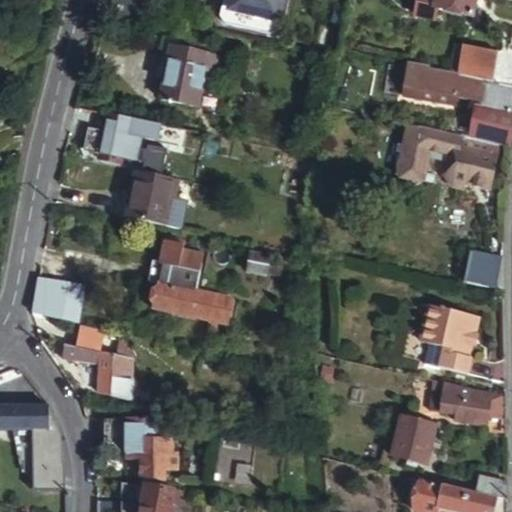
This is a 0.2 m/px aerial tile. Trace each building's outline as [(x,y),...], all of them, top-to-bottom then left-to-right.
[(233,0),(231,10),(268,18),(271,0),(233,0)] [(436,0),(434,10),(470,18),(474,0),(436,0)] [(268,18),(231,10),(228,25),(265,33),(268,18)] [(175,43),(188,46),(190,37),(169,32),(166,47),(174,49),(175,43)] [(174,49),(169,73),(164,95),(200,104),(208,70),(216,72),(221,53),(188,46),(175,43),(174,49)] [(463,46),(455,76),(463,78),(470,48),(463,46)] [(160,71),(169,73),(174,49),(166,47),(160,71)] [(463,78),(496,87),(503,57),(470,48),(463,78)] [(438,72),(420,68),(418,74),(436,77),(438,72)] [(455,76),(438,72),(436,77),(465,85),(463,96),(461,102),(461,105),(511,117),(511,90),(496,87),(463,78),(455,76)] [(436,77),(418,74),(414,90),(461,102),(463,96),(465,85),(436,77)] [(170,126),(116,114),(106,162),(127,167),(132,142),(144,145),(147,133),(168,138),(170,126)] [(491,191),(502,148),(410,126),(398,176),(426,183),(432,158),(449,162),(446,177),(453,188),(465,191),(467,186),(491,191)] [(151,176),(171,180),(177,153),(158,148),(151,176)] [(163,227),(173,181),(171,180),(151,176),(133,172),(124,218),(163,227)] [(164,238),(159,262),(156,276),(158,276),(156,284),(155,284),(150,309),(208,322),(206,328),(215,330),(216,323),(225,325),(230,300),(193,292),(201,255),(180,251),(182,242),(164,238)] [(497,291),(504,259),(472,252),(464,283),(497,291)] [(273,257),(252,253),(248,273),(268,278),(269,274),(281,276),(283,266),(271,262),(273,257)] [(156,276),(159,262),(149,260),(144,282),(155,284),(156,284),(158,276),(156,276)] [(82,304),(35,294),(32,313),(78,323),(82,304)] [(297,305),(282,301),(274,334),(289,338),(297,305)] [(462,341),(475,343),(481,319),(426,305),(420,332),(462,341)] [(462,341),(420,332),(418,342),(425,346),(438,349),(435,368),(467,376),(471,359),(459,356),(462,341)] [(471,359),(475,343),(462,341),(459,356),(471,359)] [(97,390),(128,397),(136,360),(68,344),(65,358),(102,367),(97,390)] [(438,349),(425,346),(421,365),(435,368),(438,349)] [(154,384),(139,381),(135,397),(150,400),(154,384)] [(453,398),(455,385),(445,383),(443,396),(453,398)] [(472,401),(474,390),(455,385),(453,398),(472,401)] [(505,420),(505,396),(474,390),(472,401),(453,398),(443,396),(431,395),(429,410),(454,413),(453,420),(485,424),(486,418),(505,420)] [(48,407),(0,406),(0,430),(48,430),(48,407)] [(427,466),(438,423),(401,415),(399,422),(392,456),(407,460),(417,463),(427,466)] [(101,444),(123,444),(123,416),(94,416),(101,444)] [(160,457),(160,451),(160,417),(123,416),(123,444),(123,457),(138,457),(160,457)] [(138,475),(164,481),(164,471),(174,471),(173,452),(160,451),(160,457),(138,457),(138,475)] [(64,474),(62,457),(37,460),(38,476),(42,475),(43,491),(64,489),(64,474)] [(123,457),(124,472),(138,475),(138,457),(123,457)] [(506,501),(506,483),(480,477),(476,494),(496,499),(506,501)] [(492,511),(496,499),(476,494),(419,480),(412,509),(423,511),(439,511),(440,509),(452,511),(492,511)] [(181,490),(182,485),(168,482),(166,488),(148,484),(141,511),(188,511),(193,493),(181,490)] [(44,503),(65,503),(64,489),(43,491),(44,503)] [(97,500),(96,511),(124,511),(126,506),(97,500)]
